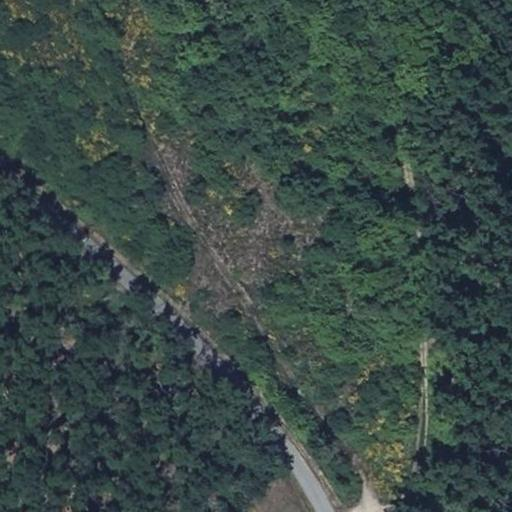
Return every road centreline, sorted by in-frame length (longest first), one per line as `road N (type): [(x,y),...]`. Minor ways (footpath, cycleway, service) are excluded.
road 1 (track): [(417,511),(423,370),(390,0)]
road 2 (unclassified): [(0,165),(209,357),(329,511)]
